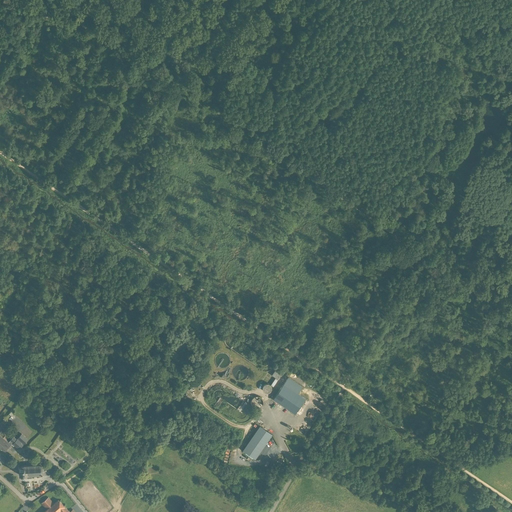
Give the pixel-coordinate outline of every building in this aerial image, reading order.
[(281,371),(277,368),(272,375),(277,378),(281,371)] [(271,390),(271,388),(271,386),(270,385),(269,384),(267,384),(265,384),(264,385),(263,387),(263,388),(263,390),(264,391),(265,392),(267,392),(269,392),(270,391),(271,390)] [(305,399),(283,384),(273,399),(295,414),(305,399)] [(11,421),(6,417),(2,422),(7,426),(11,421)] [(259,428),(243,452),(254,459),(270,436),(259,428)] [(22,434),(17,439),(22,442),(21,443),(23,445),(28,440),(22,434)] [(22,442),(17,439),(13,436),(10,440),(11,440),(9,442),(11,444),(14,446),(14,445),(17,448),(18,447),(20,449),(23,445),(21,443),(22,442)] [(7,441),(0,448),(5,452),(11,444),(9,442),(7,441)] [(41,465),(24,466),(22,467),(21,467),(21,468),(19,468),(18,468),(19,469),(19,474),(19,475),(20,474),(24,474),(24,476),(41,475),(42,475),(45,475),(49,475),(48,466),(42,466),(41,465)] [(48,497),(41,503),(47,510),(53,504),(54,503),(48,497)] [(61,511),(69,511),(58,500),(54,503),(53,504),(47,510),(44,511),(59,511),(61,511)]
